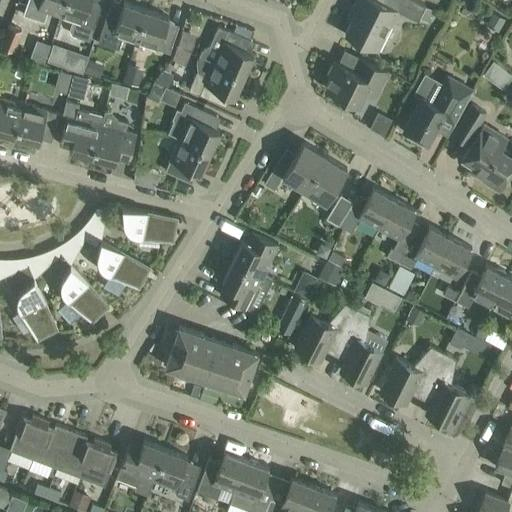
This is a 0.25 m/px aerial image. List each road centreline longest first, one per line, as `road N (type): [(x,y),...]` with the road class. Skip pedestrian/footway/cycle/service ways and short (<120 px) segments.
road 1 (residential): [(436,505),(112,384)]
road 2 (residential): [(511,236),(301,106)]
road 3 (residential): [(461,456),(282,369)]
road 4 (residential): [(112,384),(214,216)]
road 5 (residential): [(214,216),(273,123),(301,106)]
road 6 (residential): [(214,216),(96,189)]
